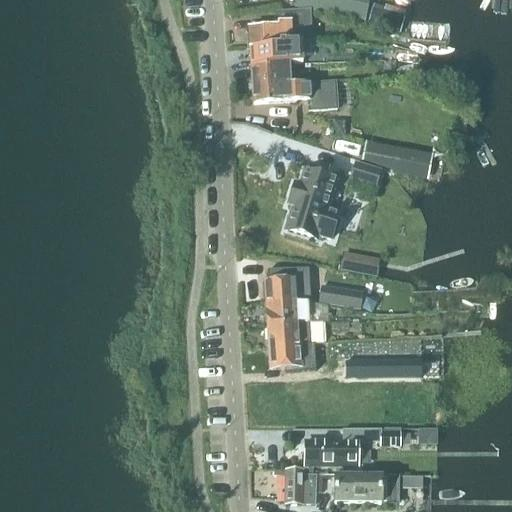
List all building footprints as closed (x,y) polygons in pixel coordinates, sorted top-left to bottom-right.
[(296,0),(295,9),(309,12),(365,24),(369,0),(296,0)] [(374,7),(369,26),(397,34),(400,35),(400,34),(404,19),(386,14),(387,11),(381,9),(374,7)] [(283,47),(282,44),(291,44),(290,29),(309,28),(309,13),(274,15),(275,28),(248,30),(249,49),(283,47)] [(283,47),(249,49),(250,67),(292,65),(301,64),(300,56),(310,55),(309,43),(291,44),(282,44),(283,47)] [(251,88),(293,85),(292,65),(250,67),(251,88)] [(335,110),(334,83),(293,86),(293,85),(251,88),(252,105),(294,103),(294,100),(306,100),(307,112),(335,110)] [(344,140),(345,123),(333,123),(333,140),(344,140)] [(426,180),(431,154),(365,142),(361,161),(376,167),(391,169),(390,174),(426,180)] [(354,183),(375,189),(380,174),(355,166),(352,177),(350,181),(354,183)] [(292,208),(292,209),(285,230),(285,232),(286,232),(293,235),(318,243),(319,239),(330,243),(339,217),(327,214),(338,177),(319,171),(317,178),(303,174),(299,187),(295,186),(288,207),(292,208)] [(343,255),(340,271),(349,273),(350,272),(352,261),(352,257),(343,255)] [(269,284),(264,285),(265,305),(307,302),(309,302),(308,288),(308,281),(307,270),(290,271),(288,271),(268,272),(269,284)] [(322,288),(319,304),(358,313),(362,297),(322,288)] [(307,302),(265,305),(267,327),(309,324),(311,324),(309,304),(309,303),(309,302),(307,302)] [(309,324),(267,327),(268,350),(310,347),(313,346),(322,346),(325,346),(324,323),(311,324),(309,324)] [(333,332),(349,331),(348,323),(332,324),(333,332)] [(310,347),(268,350),(269,370),(311,367),(310,347)] [(418,364),(344,365),(344,380),(418,380),(418,364)] [(303,468),(303,475),(312,475),(313,468),(334,468),(333,477),(362,477),(362,468),(357,468),(357,446),(380,446),(380,450),(400,450),(400,431),(380,431),(380,433),(342,433),(342,445),(303,445),(303,468)] [(418,447),(436,447),(436,432),(418,432),(418,447)] [(283,479),(283,505),(312,505),(313,483),(313,478),(302,478),(302,472),(284,472),(283,479)] [(362,477),(333,477),(333,506),(396,506),(396,477),(362,477)]
